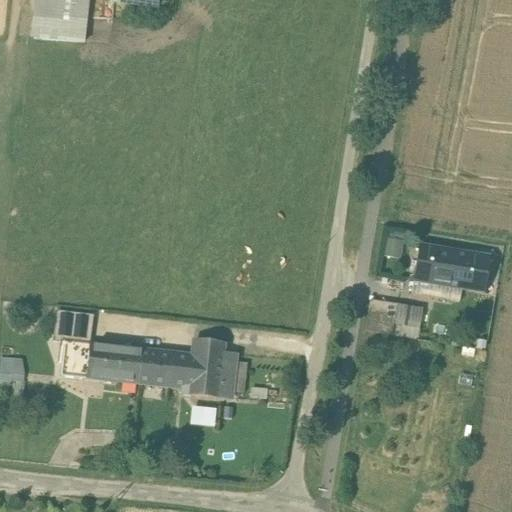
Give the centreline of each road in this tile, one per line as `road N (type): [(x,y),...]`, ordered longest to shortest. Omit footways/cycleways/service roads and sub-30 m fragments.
road 1 (unclassified): [(378,0),(289,510)]
road 2 (unclassified): [(0,475),(289,510)]
